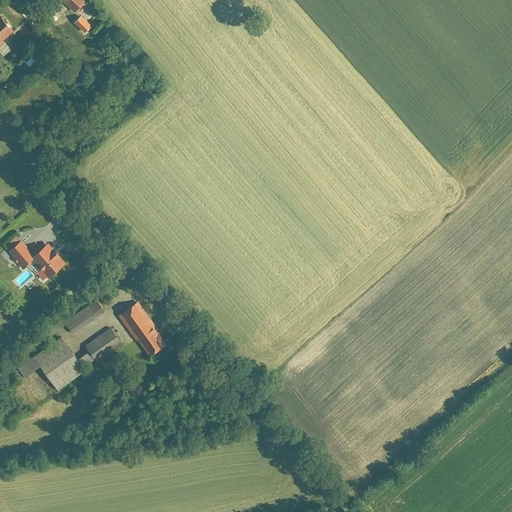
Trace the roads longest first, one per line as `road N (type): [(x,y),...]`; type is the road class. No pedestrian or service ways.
road 1 (track): [(174,316),(356,511)]
road 2 (unclassified): [(0,118),(174,316)]
